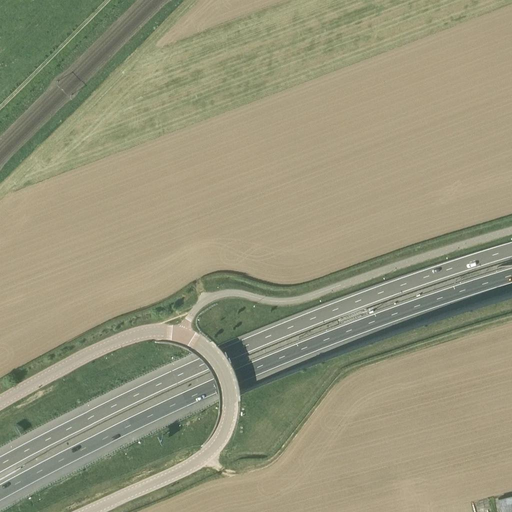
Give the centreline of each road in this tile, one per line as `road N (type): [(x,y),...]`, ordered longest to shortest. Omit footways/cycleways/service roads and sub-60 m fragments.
road 1 (motorway): [(0,493),(280,361),(511,280)]
road 2 (motorway): [(511,255),(304,323),(0,465)]
road 3 (unclassified): [(90,511),(215,447),(231,394),(213,355),(177,332),(139,332),(0,404)]
road 4 (track): [(0,107),(108,0)]
